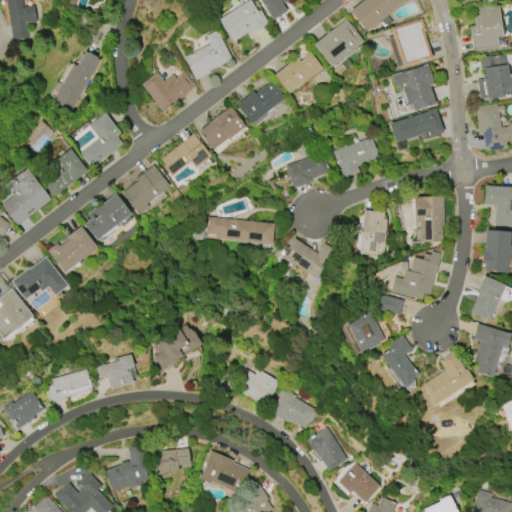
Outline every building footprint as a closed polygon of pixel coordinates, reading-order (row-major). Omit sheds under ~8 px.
[(21,0),(22,7),(33,5),(36,22),(26,24),(28,35),(26,35),(26,39),(12,41),(9,24),(9,25),(5,0),(21,0)] [(218,19),(249,0),(256,12),(259,10),(268,25),(251,35),(249,31),(232,42),(218,19)] [(272,20),(258,0),(288,0),(282,4),(287,11),(272,20)] [(349,11),(363,0),(404,0),(364,31),(349,11)] [(497,47),(471,49),(469,26),(473,26),(472,9),(497,6),(499,25),(500,25),(501,38),(496,38),(497,47)] [(402,68),(389,28),(421,18),(425,31),(423,32),(432,58),(402,68)] [(312,44),(345,19),(363,42),(354,49),(355,50),(344,59),(343,57),(330,67),(312,44)] [(216,29),(231,59),(208,70),(210,73),(195,80),(183,57),(209,44),(205,35),(216,29)] [(84,52),(88,54),(89,53),(96,57),(96,58),(100,60),(71,111),(52,101),(71,66),(75,68),(84,52)] [(321,68),(287,94),(273,76),(296,58),(300,62),(304,59),(302,57),(309,52),(321,68)] [(479,58),(489,56),(489,57),(504,55),(508,83),(511,83),(511,96),(485,100),(485,99),(479,100),(476,80),(483,79),(482,74),(483,74),(483,71),(480,71),(479,58)] [(390,75),(427,64),(433,85),(429,86),(435,103),(412,111),(410,103),(406,105),(401,88),(404,87),(403,83),(393,86),(390,75)] [(140,85),(155,73),(163,82),(171,75),(174,79),(183,72),(194,87),(162,112),(140,85)] [(284,98),(250,124),(235,105),(252,92),(254,94),(271,81),(284,98)] [(505,148),(484,151),(481,133),(478,133),(474,108),(496,104),(500,128),(505,127),(511,122),(511,123),(511,140),(504,142),(505,148)] [(197,131),(228,107),(243,127),(227,139),(226,138),(211,150),(197,131)] [(387,124),(434,110),(441,133),(421,139),(419,135),(393,143),(387,124)] [(104,113),(119,133),(115,136),(121,144),(116,148),(117,149),(109,155),(108,154),(90,168),(79,153),(98,138),(88,126),(104,113)] [(171,176),(163,166),(165,164),(161,159),(193,135),(210,156),(193,169),(189,162),(171,176)] [(358,172),(341,178),(332,151),(372,137),(379,158),(356,166),(358,172)] [(69,149),(86,171),(53,197),(36,175),(69,149)] [(285,166),(322,153),(329,172),(315,177),(316,178),(311,180),(312,182),(292,189),(285,166)] [(122,193),(136,182),(135,179),(152,165),(169,186),(146,204),(148,207),(139,215),(122,193)] [(49,200),(15,226),(0,206),(0,204),(11,196),(10,195),(13,192),(10,188),(17,182),(13,177),(25,168),(49,200)] [(511,226),(493,226),(494,205),(482,204),(483,187),(511,187),(511,226)] [(115,194),(130,214),(128,215),(131,219),(122,226),(119,222),(96,240),(83,224),(90,219),(86,214),(97,205),(98,207),(115,194)] [(441,195),(442,242),(419,243),(418,220),(413,220),(412,196),(441,195)] [(383,257),(359,255),(363,210),(384,212),(383,219),(386,219),(383,257)] [(0,239),(0,211),(1,213),(0,215),(0,217),(10,225),(0,239)] [(207,217),(273,224),(271,245),(235,241),(235,240),(215,238),(215,235),(205,234),(207,217)] [(97,248),(63,273),(46,251),(56,244),(58,247),(68,239),(66,237),(80,226),(97,248)] [(484,231),(509,233),(506,272),(483,270),(484,264),(480,264),(481,250),(483,250),(484,231)] [(294,239),(316,253),(323,242),(335,249),(316,279),(291,263),(290,264),(281,259),(294,239)] [(440,254),(429,295),(422,294),(421,300),(389,291),(393,277),(402,279),(404,270),(409,271),(413,258),(421,260),(423,254),(430,255),(431,252),(440,254)] [(44,257),(66,286),(53,296),(47,287),(40,292),(38,289),(24,300),(10,281),(27,268),(28,270),(44,257)] [(483,276),(504,285),(487,321),(469,312),(477,294),(475,293),(483,276)] [(0,296),(10,289),(31,317),(30,318),(32,320),(5,341),(3,338),(2,340),(0,337),(0,296)] [(375,311),(399,317),(402,301),(379,295),(375,311)] [(360,352),(345,324),(368,312),(383,340),(360,352)] [(201,345),(177,359),(178,361),(171,365),(170,363),(159,369),(153,357),(158,354),(153,345),(172,334),(170,330),(186,321),(192,331),(193,330),(201,345)] [(510,335),(505,349),(500,347),(490,378),(475,372),(478,363),(473,361),(479,342),(472,340),(477,324),(510,335)] [(401,336),(410,350),(403,355),(417,375),(412,379),(413,382),(403,389),(380,356),(388,351),(385,347),(401,336)] [(472,379),(432,405),(420,386),(444,370),(438,362),(452,353),(463,370),(465,369),(472,379)] [(96,368),(114,363),(113,359),(129,355),(132,367),(133,367),(135,377),(130,379),(131,383),(109,388),(106,378),(103,379),(102,376),(98,377),(96,368)] [(50,379),(85,369),(91,390),(64,397),(65,398),(52,402),(51,399),(47,400),(45,392),(49,391),(48,385),(52,384),(50,379)] [(245,370),(253,375),(257,369),(278,382),(264,404),(257,400),(255,402),(233,388),(245,370)] [(269,413),(282,389),(296,396),(295,398),(317,410),(311,422),(309,421),(304,429),(291,422),(291,423),(287,421),(286,422),(269,413)] [(1,408),(11,402),(12,403),(31,392),(38,403),(36,404),(40,411),(31,416),(33,418),(16,429),(13,425),(18,421),(16,419),(10,423),(1,408)] [(511,434),(511,435),(501,405),(511,400),(511,434)] [(326,427),(346,460),(328,471),(318,456),(317,457),(306,440),(326,427)] [(104,470),(128,461),(127,448),(142,444),(145,452),(142,453),(146,461),(141,463),(147,478),(139,481),(140,484),(127,488),(127,486),(112,491),(104,470)] [(151,452),(188,449),(189,465),(177,466),(178,472),(165,473),(165,475),(153,476),(151,452)] [(232,463),(249,470),(239,493),(236,492),(235,494),(233,494),(231,498),(227,496),(223,489),(224,488),(210,482),(209,484),(197,479),(199,474),(201,475),(208,456),(207,456),(209,450),(233,461),(232,463)] [(355,463),(380,487),(364,503),(351,491),(349,494),(337,482),(355,463)] [(69,511),(53,496),(67,483),(77,493),(82,488),(79,485),(90,474),(101,486),(97,490),(112,506),(106,511),(93,511),(90,508),(85,511),(69,511)] [(259,485),(267,499),(266,500),(272,509),(269,511),(241,511),(238,506),(247,501),(243,495),(259,485)] [(472,511),(478,490),(491,494),(490,497),(511,503),(509,511),(472,511)] [(37,511),(33,507),(46,495),(61,511),(37,511)] [(449,496),(456,511),(424,511),(423,510),(439,503),(438,501),(449,496)] [(367,511),(371,503),(377,506),(381,497),(397,504),(393,511),(367,511)]
